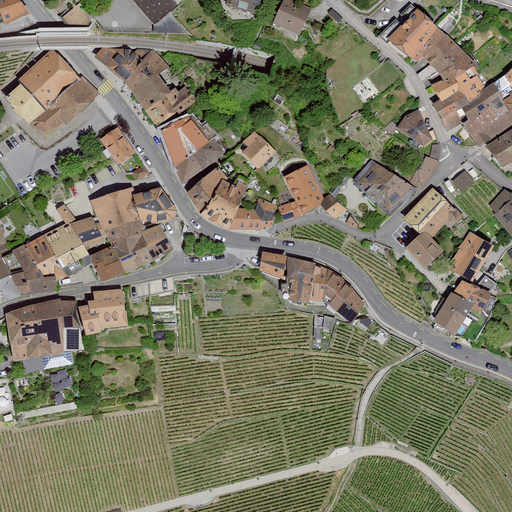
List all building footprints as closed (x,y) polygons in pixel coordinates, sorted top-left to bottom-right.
[(15,0),(0,0),(0,14),(3,22),(26,13),(15,0)] [(265,0),(232,0),(230,5),(261,15),(265,0)] [(312,11),(289,0),(285,0),(274,22),(300,35),(312,11)] [(78,5),(62,18),(69,28),(89,28),(93,23),(78,5)] [(414,60),(438,28),(418,11),(393,38),(414,60)] [(447,36),(438,28),(414,60),(418,63),(424,58),(447,36)] [(465,71),(477,66),(447,36),(424,58),(439,73),(443,81),(465,71)] [(104,48),(95,57),(127,82),(151,51),(104,48)] [(32,122),(79,77),(62,59),(53,49),(18,81),(22,85),(6,98),(28,125),(32,122)] [(151,51),(127,82),(157,126),(195,101),(185,89),(179,94),(162,75),(167,70),(151,51)] [(419,74),(424,82),(435,76),(430,68),(419,74)] [(459,108),(488,89),(477,76),(469,80),(465,71),(443,81),(432,85),(441,102),(454,96),(459,108)] [(81,75),(79,77),(32,122),(48,139),(56,131),(60,128),(62,130),(87,106),(100,95),(89,83),(81,75)] [(511,125),(511,116),(496,89),(464,107),(472,120),(463,125),(475,146),(511,125)] [(434,105),(445,128),(464,119),(459,108),(454,96),(441,102),(434,105)] [(432,140),(419,113),(408,117),(400,129),(422,145),(432,140)] [(195,116),(163,130),(183,181),(224,153),(195,116)] [(115,128),(99,141),(119,166),(135,154),(115,128)] [(511,134),(492,149),(510,175),(511,173),(511,134)] [(259,135),(243,153),(261,169),(277,152),(259,135)] [(440,163),(426,158),(412,181),(417,186),(422,185),(431,176),(440,163)] [(415,189),(373,162),(355,181),(390,215),(415,189)] [(143,166),(133,172),(138,181),(149,175),(144,167),(143,166)] [(228,179),(219,166),(187,192),(201,214),(228,179)] [(306,166),(285,177),(295,201),(302,214),(321,204),(324,199),(306,166)] [(468,171),(454,181),(464,193),(478,183),(468,171)] [(246,188),(228,179),(201,214),(229,229),(238,208),(246,188)] [(162,187),(135,195),(142,219),(159,223),(174,218),(176,212),(162,187)] [(434,189),(406,219),(420,233),(428,240),(456,210),(434,189)] [(140,219),(130,190),(94,201),(104,230),(140,219)] [(489,205),(511,234),(511,201),(505,193),(489,205)] [(324,199),(321,204),(335,220),(347,211),(331,194),(324,199)] [(255,209),(238,208),(229,229),(262,230),(276,226),(278,205),(257,199),(255,209)] [(302,214),(295,201),(279,208),(285,221),(302,214)] [(107,241),(90,204),(70,213),(87,250),(107,241)] [(160,225),(140,222),(108,232),(125,270),(151,261),(168,249),(168,237),(160,225)] [(69,223),(47,236),(70,275),(92,261),(69,223)] [(494,246),(470,232),(450,267),(474,281),(494,246)] [(408,246),(430,267),(443,253),(428,240),(420,233),(408,246)] [(68,277),(43,238),(28,246),(43,274),(55,274),(58,281),(68,277)] [(43,277),(25,246),(4,257),(22,296),(56,290),(54,277),(43,277)] [(122,273),(112,248),(92,256),(102,281),(122,273)] [(283,277),(287,256),(264,251),(259,272),(283,277)] [(0,279),(9,275),(0,256),(0,279)] [(314,265),(289,258),(287,296),(308,300),(314,265)] [(328,269),(316,268),(312,299),(323,301),(328,269)] [(343,281),(331,273),(324,302),(330,304),(343,281)] [(495,296),(461,282),(453,293),(474,304),(472,309),(486,317),(495,296)] [(363,306),(345,284),(332,305),(351,322),(363,306)] [(80,305),(85,335),(102,332),(101,329),(127,324),(121,287),(93,292),(95,303),(80,305)] [(453,293),(435,321),(456,336),(472,309),(474,304),(453,293)] [(4,313),(13,361),(82,349),(74,301),(4,313)]
